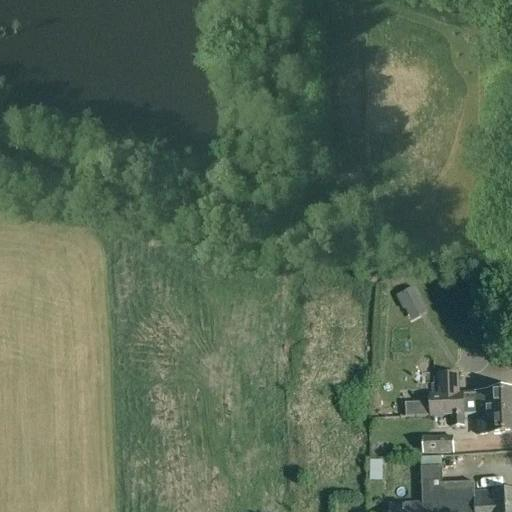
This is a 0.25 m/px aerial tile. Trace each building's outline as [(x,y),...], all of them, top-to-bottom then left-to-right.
[(415,289),(398,297),(405,311),(406,310),(412,307),(418,318),(428,313),(415,289)] [(476,417),(511,414),(511,394),(476,396),(476,415),(476,417)] [(440,397),(429,398),(430,417),(440,417),(451,417),(451,418),(464,417),(465,417),(465,416),(476,415),(476,396),(460,397),(459,397),(440,397)] [(511,414),(476,417),(477,437),(511,435),(511,414)] [(464,417),(451,418),(452,428),(464,428),(464,417)] [(423,455),(454,454),(454,438),(422,438),(423,455)] [(432,505),(432,511),(511,511),(511,494),(495,496),(495,495),(476,496),(476,484),(444,486),(443,469),(421,470),(423,505),(432,505)]
